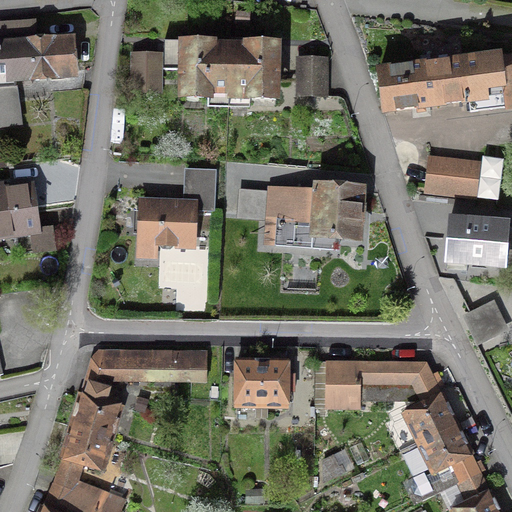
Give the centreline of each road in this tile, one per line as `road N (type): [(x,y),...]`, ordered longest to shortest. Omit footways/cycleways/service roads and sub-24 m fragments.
road 1 (residential): [(71,335),(445,335)]
road 2 (residential): [(445,335),(322,0)]
road 3 (residential): [(110,0),(95,185),(71,335)]
road 4 (residential): [(511,466),(445,335)]
road 5 (residential): [(52,379),(1,511)]
